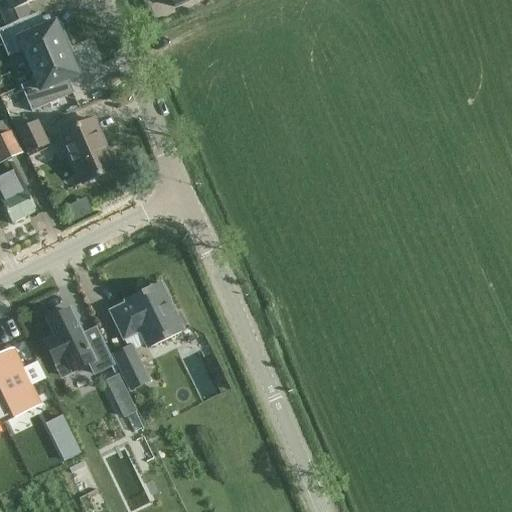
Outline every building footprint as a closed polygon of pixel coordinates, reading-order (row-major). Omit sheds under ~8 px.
[(5,0),(6,3),(0,5),(0,10),(8,28),(26,20),(32,18),(27,6),(40,0),(5,0)] [(172,0),(177,9),(197,0),(172,0)] [(24,52),(30,66),(71,49),(62,30),(59,31),(56,24),(32,34),(26,20),(8,28),(0,31),(0,38),(9,59),(24,52)] [(71,49),(30,66),(37,81),(21,87),(32,113),(61,101),(55,87),(78,77),(75,70),(79,68),(71,49)] [(94,121),(61,135),(82,185),(115,170),(94,121)] [(37,125),(19,133),(28,153),(46,145),(37,125)] [(0,163),(22,153),(12,132),(0,137),(0,163)] [(22,185),(15,171),(0,178),(0,200),(1,202),(12,225),(37,213),(24,185),(23,184),(22,185)] [(163,293),(153,289),(152,288),(124,302),(126,305),(110,312),(123,340),(139,333),(147,349),(183,332),(181,328),(185,326),(179,314),(175,315),(164,292),(163,293)] [(81,336),(69,311),(47,322),(55,338),(45,343),(56,364),(66,359),(72,372),(88,364),(94,375),(113,365),(96,329),(81,336)] [(130,392),(148,383),(131,347),(113,356),(130,392)] [(14,351),(0,358),(0,404),(9,422),(41,406),(31,386),(45,379),(37,363),(23,370),(14,351)] [(0,422),(2,425),(9,422),(0,404),(0,422)]
